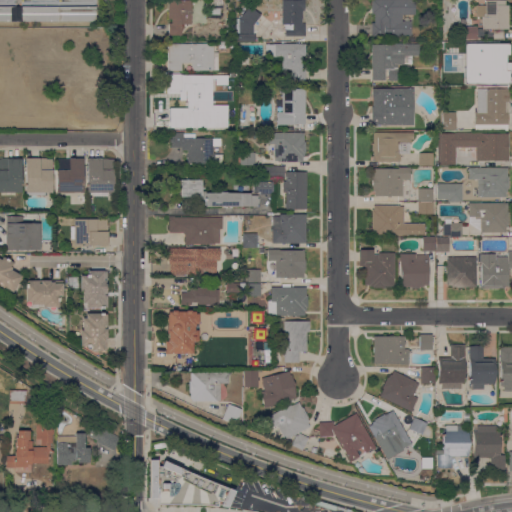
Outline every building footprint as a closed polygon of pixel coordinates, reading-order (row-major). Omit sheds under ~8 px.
[(168,0),(191,0),(191,24),(181,24),(181,35),(172,35),(172,36),(168,36),(168,23),(171,23),(171,19),(168,19),(168,0)] [(275,8),(275,0),(271,0),(258,0),(259,8),(273,8),(275,8)] [(282,0),(304,0),(304,11),(301,11),(301,24),(305,24),(304,36),(285,36),(285,29),(291,29),(291,24),(282,24),(282,0)] [(371,36),(371,23),(374,23),(374,14),(371,14),(371,0),(414,0),(414,15),(410,15),(410,36),(371,36)] [(482,17),(476,17),(476,5),(485,5),(485,0),(505,0),(505,5),(508,5),(508,29),(503,29),(503,32),(492,32),(492,29),(482,29),(482,17)] [(207,14),(207,13),(206,13),(207,1),(223,1),(222,9),(220,9),(220,15),(207,14)] [(249,6),(260,15),(252,25),(252,34),(238,34),(238,19),(249,6)] [(0,7),(15,7),(15,21),(0,21),(0,7)] [(95,7),(95,21),(20,21),(20,7),(95,7)] [(464,39),(464,27),(477,27),(477,39),(464,39)] [(53,43),(53,46),(56,46),(57,66),(44,66),(44,43),(48,43),(53,43)] [(213,44),(213,53),(218,53),(218,71),(191,71),(191,63),(181,63),(181,71),(167,71),(167,44),(213,44)] [(305,44),(305,56),(302,56),(302,68),(305,68),(305,81),(291,81),(291,70),(281,70),(281,57),(273,57),(265,57),(265,44),(273,45),(273,44),(305,44)] [(394,45),(394,44),(418,44),(418,56),(411,56),(411,64),(403,64),(403,65),(397,65),(397,69),(397,81),(387,81),(387,68),(385,68),(385,80),(371,80),(371,45),(394,45)] [(478,53),(469,52),(469,44),(503,45),(503,44),(508,44),(508,53),(507,53),(507,55),(505,55),(505,64),(504,64),(504,69),(485,69),(485,62),(478,62),(478,53)] [(61,67),(97,67),(97,89),(62,89),(61,67)] [(476,83),(476,84),(472,83),(472,86),(468,86),(468,84),(464,83),(464,71),(476,71),(476,72),(488,72),(487,83),(476,83)] [(211,74),(211,76),(215,76),(215,82),(211,82),(211,96),(198,96),(198,94),(192,94),(192,96),(176,96),(176,82),(179,82),(179,74),(211,74)] [(221,93),(221,75),(234,75),(234,93),(221,93)] [(282,85),(305,85),(305,87),(305,124),(291,124),(291,114),(281,113),(282,87),(282,85)] [(371,125),(371,101),(372,101),(372,97),(371,97),(371,89),(393,89),(393,88),(413,89),(413,125),(371,125)] [(507,125),(474,125),(474,113),(476,113),(476,89),(504,89),(508,89),(508,102),(508,103),(509,105),(509,110),(508,113),(507,125)] [(442,130),(442,113),(455,113),(455,130),(442,130)] [(215,117),(215,115),(222,115),(222,117),(226,117),(226,118),(235,118),(235,128),(226,128),(226,129),(213,129),(213,117),(215,117)] [(274,144),(266,144),(266,133),(303,132),(303,142),(305,142),(305,153),(304,153),(304,157),(302,157),(302,162),(277,162),(277,161),(274,161),(274,144)] [(171,148),(171,143),(170,143),(170,140),(171,140),(171,133),(183,133),(183,138),(192,138),(220,138),(220,146),(213,146),(213,153),(214,153),(214,155),(222,155),(222,164),(214,164),(206,164),(200,164),(197,164),(193,164),(193,165),(189,165),(189,164),(186,164),(186,162),(186,155),(187,155),(187,150),(181,150),(181,148),(171,148)] [(413,133),(413,140),(410,140),(410,144),(409,144),(409,154),(400,154),(399,162),(374,162),(374,157),(372,157),(372,151),(371,151),(371,144),(372,144),(372,133),(413,133)] [(437,134),(455,134),(455,133),(480,133),(480,134),(508,133),(508,161),(475,161),(475,147),(455,147),(455,165),(437,165),(437,134)] [(254,165),(240,165),(240,153),(254,153),(254,165)] [(432,166),(418,166),(418,153),(432,153),(432,166)] [(25,195),(25,158),(46,158),(46,159),(52,159),(52,165),(54,165),(54,170),(53,170),(53,174),(52,174),(52,192),(44,192),(44,195),(25,195)] [(87,159),(108,158),(108,159),(113,159),(114,193),(107,193),(107,196),(93,196),(93,193),(87,193),(87,159)] [(0,192),(0,159),(21,159),(21,192),(0,192)] [(56,192),(56,159),(62,159),(83,159),(83,193),(56,192)] [(258,178),(258,167),(284,167),(284,178),(258,178)] [(402,196),(391,196),(391,197),(387,197),(387,196),(374,196),(374,191),(372,191),(372,189),(372,185),(371,185),(371,181),(372,181),(372,177),(372,169),(398,169),(398,168),(410,168),(410,169),(411,169),(411,171),(410,171),(410,179),(402,179),(402,196)] [(506,168),(506,177),(508,177),(508,189),(506,189),(506,192),(505,192),(505,197),(481,197),(481,196),(477,196),(477,179),(468,179),(468,171),(467,171),(467,169),(469,169),(469,168),(506,168)] [(306,209),(293,209),(293,211),(289,211),(289,209),(285,209),(285,207),(284,207),(284,204),(285,204),(285,192),(282,192),(282,181),(285,181),(285,176),(285,174),(285,172),(294,172),(294,171),(297,171),(297,172),(306,172),(306,209)] [(186,180),(186,176),(190,176),(190,180),(201,180),(201,191),(207,191),(207,193),(219,193),(219,192),(226,192),(226,193),(239,193),(250,193),(250,196),(257,196),(257,206),(205,207),(205,205),(198,205),(198,197),(176,197),(176,183),(180,183),(180,180),(186,180)] [(259,194),(259,191),(253,191),(253,189),(252,189),(252,184),(253,184),(253,180),(273,180),(272,195),(259,194)] [(461,184),(461,202),(447,202),(447,199),(436,199),(437,184),(461,184)] [(417,189),(432,189),(432,201),(417,201),(417,189)] [(417,202),(432,202),(432,214),(417,214),(417,202)] [(469,217),(468,217),(468,207),(466,207),(466,204),(468,204),(468,203),(507,203),(507,212),(508,212),(508,224),(507,224),(507,227),(505,227),(505,232),(480,232),(480,231),(469,224),(469,217)] [(371,235),(371,209),(373,209),(373,206),(374,206),(374,205),(399,206),(399,207),(403,207),(403,223),(424,223),(424,235),(371,235)] [(305,243),(272,243),(272,229),(274,230),(274,215),(279,215),(279,214),(305,214),(305,243)] [(39,250),(7,250),(7,244),(5,244),(6,216),(20,216),(20,215),(22,215),(22,223),(40,224),(39,250)] [(168,233),(168,217),(174,217),(222,217),(222,229),(219,229),(219,244),(214,244),(190,244),(190,245),(184,245),(184,235),(182,233),(168,233)] [(461,223),(461,237),(448,237),(447,237),(442,236),(442,224),(444,224),(444,218),(451,218),(451,223),(461,223)] [(73,239),(70,239),(70,227),(74,227),(74,219),(107,219),(107,225),(107,246),(73,246),(73,239)] [(256,234),(256,244),(259,244),(259,247),(256,247),(256,248),(243,248),(243,233),(256,234)] [(422,251),(422,238),(434,238),(434,251),(422,251)] [(436,252),(436,238),(448,238),(448,252),(436,252)] [(180,249),(206,249),(220,248),(220,261),(213,261),(213,274),(208,274),(208,275),(187,275),(187,276),(183,276),(183,275),(171,275),(171,276),(169,276),(169,261),(180,261),(180,249)] [(275,261),(268,261),(268,250),(279,249),(279,251),(302,250),(302,249),(303,249),(304,259),(305,259),(305,270),(304,270),(304,274),(303,274),(303,277),(290,278),(286,278),(286,277),(275,278),(275,261)] [(372,288),(372,287),(369,287),(369,285),(364,285),(364,266),(359,266),(359,250),(373,250),(373,255),(378,255),(378,253),(393,253),(393,287),(384,287),(384,288),(372,288)] [(507,270),(509,270),(509,274),(508,274),(507,287),(504,287),(504,289),(479,288),(479,286),(480,286),(481,263),(479,262),(479,254),(495,254),(495,257),(507,257),(507,251),(511,251),(511,268),(509,268),(508,267),(507,270)] [(428,255),(428,269),(429,269),(429,273),(428,273),(428,286),(423,285),(423,287),(419,287),(419,288),(410,288),(410,287),(400,287),(401,278),(399,278),(400,254),(415,254),(415,255),(428,255)] [(0,259),(1,260),(2,257),(5,258),(9,260),(14,263),(10,270),(21,276),(12,292),(6,289),(5,292),(0,289),(0,259)] [(475,257),(475,287),(448,287),(448,285),(446,285),(446,260),(447,260),(447,257),(475,257)] [(260,282),(246,282),(246,270),(260,270),(260,282)] [(106,308),(89,308),(89,311),(82,311),(82,303),(82,291),(80,291),(80,276),(85,276),(85,275),(87,275),(87,271),(106,271),(106,308)] [(25,284),(26,284),(26,281),(38,280),(38,284),(41,284),(41,281),(62,281),(62,296),(57,296),(57,298),(59,298),(59,301),(58,301),(58,307),(55,307),(55,309),(53,310),(51,309),(50,307),(42,307),(42,305),(30,305),(30,301),(26,301),(25,284)] [(240,283),(244,283),(244,289),(239,289),(239,299),(230,299),(230,293),(226,293),(226,283),(240,283)] [(260,296),(246,296),(246,284),(260,284),(260,296)] [(218,304),(215,304),(215,305),(198,305),(198,302),(191,302),(191,305),(180,305),(181,293),(186,293),(186,287),(202,288),(202,286),(208,287),(208,289),(215,289),(215,290),(218,290),(218,304)] [(306,287),(306,296),(307,296),(307,299),(308,299),(308,304),(307,304),(307,308),(306,308),(306,311),(304,311),(304,316),(279,316),(279,315),(267,315),(267,301),(269,301),(269,299),(271,299),(271,287),(306,287)] [(165,354),(165,340),(168,340),(168,333),(167,333),(167,315),(168,315),(168,312),(171,312),(171,311),(176,311),(176,312),(185,312),(185,311),(190,311),(190,312),(195,311),(195,314),(198,314),(198,324),(195,324),(195,326),(194,326),(194,331),(197,330),(198,341),(195,341),(195,342),(192,342),(192,353),(165,354)] [(107,338),(106,338),(106,350),(91,351),(91,346),(80,346),(79,330),(82,330),(82,318),(85,318),(85,314),(103,313),(103,314),(106,314),(107,338)] [(283,321),(309,321),(309,332),(306,332),(306,351),(302,351),(302,354),(300,354),(300,352),(298,352),(298,362),(283,363),(283,321)] [(420,350),(419,334),(431,334),(432,350),(420,350)] [(373,337),(388,337),(388,335),(392,335),(392,337),(404,337),(404,349),(408,349),(408,351),(410,351),(410,353),(408,353),(408,365),(399,365),(399,364),(373,364),(373,337)] [(464,345),(464,383),(460,383),(460,389),(441,388),(441,384),(438,384),(438,358),(449,358),(449,345),(464,345)] [(495,359),(494,384),(483,384),(483,389),(472,389),(472,384),(469,384),(470,358),(468,358),(468,347),(483,347),(482,358),(495,359)] [(511,391),(503,391),(503,386),(500,386),(500,360),(499,360),(499,348),(511,347),(511,391)] [(420,368),(434,368),(434,384),(430,384),(430,385),(426,385),(426,384),(420,384),(420,368)] [(258,387),(243,387),(243,371),(257,371),(258,387)] [(260,392),(264,391),(261,379),(288,371),(289,375),(291,375),(296,393),(295,393),(296,399),(294,400),(294,397),(264,408),(260,392)] [(416,382),(415,383),(418,384),(412,396),(417,398),(410,412),(379,396),(383,388),(382,388),(387,377),(388,378),(389,375),(391,375),(393,371),(416,382)] [(228,372),(228,373),(230,373),(230,375),(228,375),(228,384),(220,384),(220,400),(216,400),(216,401),(190,401),(190,372),(228,372)] [(26,391),(25,404),(9,403),(9,390),(26,391)] [(290,405),(291,406),(298,402),(301,408),(303,408),(308,418),(307,419),(308,422),(307,422),(309,427),(284,440),(277,425),(266,431),(260,420),(290,405)] [(235,425),(222,419),(228,404),(242,410),(235,425)] [(411,443),(393,454),(383,436),(376,441),(368,427),(373,424),(372,422),(374,421),(374,420),(384,414),(384,415),(392,411),(411,443)] [(355,413),(375,448),(365,453),(362,447),(356,450),(359,456),(350,462),(335,435),(333,435),(333,437),(319,437),(318,422),(333,422),(333,426),(355,413)] [(422,436),(408,429),(414,417),(427,424),(430,424),(430,427),(427,427),(422,436)] [(53,453),(48,453),(48,464),(31,463),(31,465),(26,465),(26,468),(5,468),(6,456),(15,456),(15,437),(17,437),(17,431),(29,431),(29,441),(32,441),(32,447),(46,447),(46,446),(40,446),(41,439),(35,439),(36,423),(53,423),(53,434),(52,434),(52,443),(50,443),(50,450),(53,451),(53,453)] [(113,451),(86,435),(87,433),(85,432),(89,425),(91,426),(91,425),(100,430),(119,441),(113,451)] [(437,468),(437,455),(443,455),(443,430),(441,430),(441,426),(445,426),(445,425),(456,425),(456,426),(467,426),(468,456),(451,457),(452,468),(437,468)] [(473,426),(500,426),(500,455),(504,455),(504,470),(490,470),(490,457),(473,457),(473,426)] [(302,450),(291,445),(295,435),(297,436),(298,433),(308,438),(302,450)] [(57,437),(76,436),(76,434),(84,434),(84,448),(89,448),(89,463),(78,463),(78,460),(76,460),(76,462),(71,462),(71,465),(57,465),(57,437)] [(226,507),(220,505),(221,502),(218,500),(216,502),(216,506),(200,505),(157,505),(157,498),(149,498),(149,460),(156,460),(156,466),(160,466),(163,461),(233,490),(226,507)]
